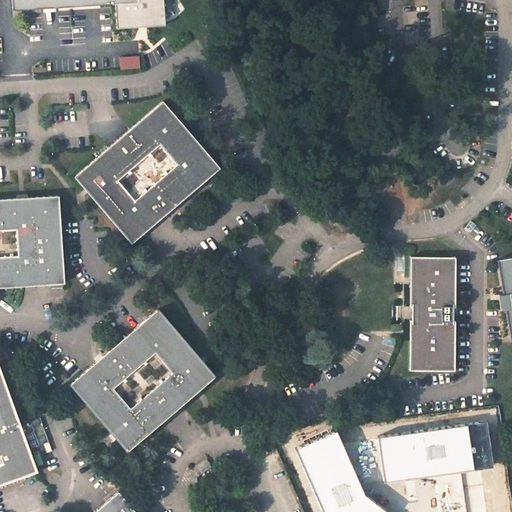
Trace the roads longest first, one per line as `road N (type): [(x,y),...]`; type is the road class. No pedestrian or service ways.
road 1 (residential): [(330,249),(436,227),(467,212),(492,186),(504,139),(497,0)]
road 2 (residential): [(0,88),(151,76),(197,58),(253,148),(265,187)]
road 3 (residential): [(265,187),(73,331),(0,326)]
road 4 (unknown): [(0,162),(20,161),(32,149),(18,59),(24,49),(142,44)]
road 5 (residential): [(256,443),(261,370),(284,316),(330,249)]
road 6 (unknown): [(258,386),(280,395),(344,377),(369,356),(379,329)]
road 7 (residential): [(179,511),(173,479),(189,455),(215,444),(256,443)]
road 8 (track): [(405,149),(330,249)]
